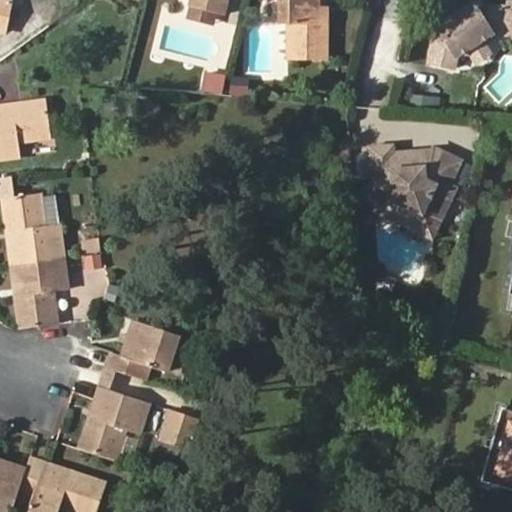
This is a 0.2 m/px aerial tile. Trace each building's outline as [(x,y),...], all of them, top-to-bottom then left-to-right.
[(0,0),(0,27),(7,29),(14,1),(6,0),(0,0)] [(195,0),(193,10),(227,17),(231,0),(195,0)] [(318,15),(318,7),(318,0),(284,0),(284,24),(291,25),(289,61),(327,62),(328,15),(318,15)] [(473,50),(485,44),(486,36),(494,31),(511,33),(511,0),(507,0),(507,4),(487,2),(479,6),(477,3),(438,24),(443,34),(436,39),(430,63),(456,68),(460,53),(465,49),(473,50)] [(328,7),(318,7),(318,15),(328,15),(328,7)] [(491,54),(485,44),(473,50),(479,61),(491,54)] [(207,74),(206,91),(223,92),(224,75),(207,74)] [(407,96),(406,109),(427,111),(428,98),(407,96)] [(0,103),(0,155),(21,153),(18,139),(50,135),(45,98),(0,103)] [(369,147),(373,212),(436,240),(444,222),(441,221),(457,188),(450,185),(462,160),(436,148),(434,150),(392,153),(391,145),(369,147)] [(15,198),(12,176),(3,177),(6,199),(15,198)] [(6,199),(14,264),(65,257),(62,226),(44,229),(40,199),(39,195),(15,198),(6,199)] [(57,197),(40,199),(44,229),(60,226),(57,197)] [(84,254),(103,252),(101,237),(80,239),(82,255),(84,254)] [(86,277),(84,254),(82,255),(70,256),(73,279),(86,277)] [(22,329),(57,325),(52,290),(69,287),(65,257),(14,264),(22,329)] [(118,369),(145,378),(150,363),(168,369),(179,334),(136,320),(123,355),(114,353),(109,366),(118,369)] [(111,389),(118,369),(109,366),(102,387),(111,389)] [(139,432),(150,402),(111,389),(102,387),(96,403),(81,447),(115,458),(126,428),(139,432)] [(511,408),(499,405),(478,479),(511,488),(511,408)] [(195,417),(167,408),(162,422),(191,431),(195,417)] [(31,459),(28,468),(20,492),(34,496),(28,511),(59,511),(62,505),(82,511),(97,511),(107,483),(31,459)] [(13,511),(20,492),(28,468),(0,460),(0,509),(8,511),(13,511)] [(20,492),(13,511),(28,511),(34,496),(20,492)]
